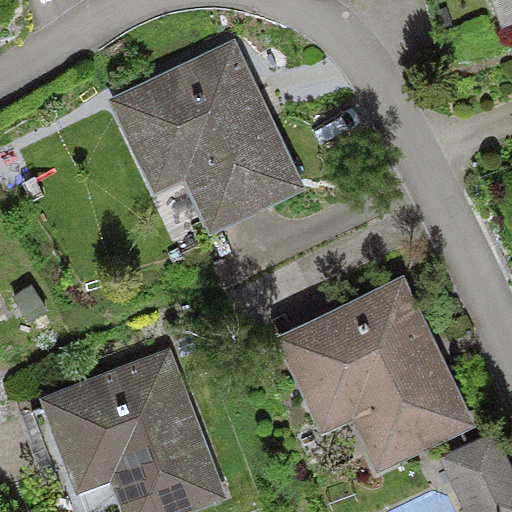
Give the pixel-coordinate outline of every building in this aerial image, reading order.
[(511,0),(493,0),(501,20),(511,16),(511,0)] [(241,82),(227,50),(115,104),(139,154),(169,139),(209,222),(290,184),(254,108),(241,82)] [(338,377),(378,460),(458,422),(431,363),(425,351),(395,288),(283,341),(308,392),(338,377)] [(126,511),(159,511),(210,493),(160,361),(48,404),(70,462),(104,450),(126,511)] [(511,511),(511,495),(487,442),(446,461),(470,511),(511,511)]
